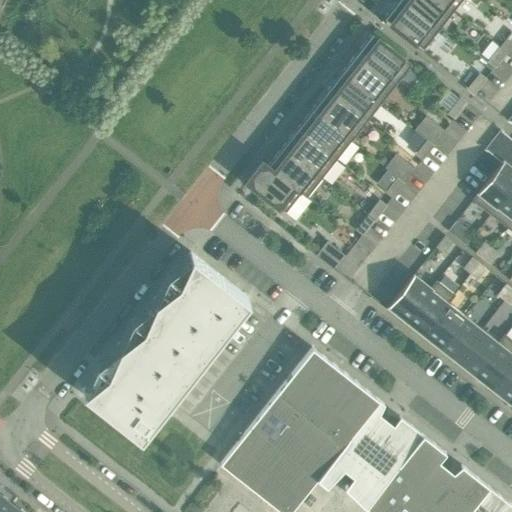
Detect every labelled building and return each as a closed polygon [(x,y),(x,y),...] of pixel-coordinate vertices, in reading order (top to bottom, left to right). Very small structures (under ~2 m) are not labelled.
[(439,29),(402,0),(396,0),(383,17),(423,48),(439,29)] [(454,10),(441,0),(402,0),(439,29),(454,10)] [(461,0),(441,0),(454,10),(461,0)] [(411,64),(371,33),(356,52),(395,84),(411,64)] [(506,51),(511,44),(511,34),(510,33),(500,46),(506,51)] [(495,65),(506,51),(500,46),(489,60),(495,65)] [(395,84),(356,52),(341,71),(380,103),(395,84)] [(380,103),(341,71),(326,90),(366,121),(380,103)] [(474,93),(485,79),(478,74),(467,87),(474,93)] [(366,121),(326,90),(311,109),(351,140),(366,121)] [(455,116),(466,103),(459,98),(448,111),(455,116)] [(351,140),(311,109),(296,128),(336,159),(351,140)] [(444,130),(425,115),(414,129),(427,139),(433,144),(444,130)] [(336,159),(296,128),(281,147),(321,178),(336,159)] [(489,213),(511,184),(511,167),(511,139),(500,130),(486,149),(501,161),(471,199),(489,213)] [(423,157),(433,144),(427,139),(416,152),(423,157)] [(321,178),(281,147),(267,164),(262,160),(261,161),(306,197),(321,178)] [(414,168),(395,153),(384,167),(397,176),(403,182),(414,168)] [(306,197),(261,161),(246,180),(285,212),(300,193),(306,197)] [(393,195),(403,182),(397,176),(386,190),(393,195)] [(506,227),(511,219),(511,184),(489,213),(506,227)] [(374,219),(385,206),(378,200),(367,214),(374,219)] [(363,233),(374,219),(367,214),(356,228),(363,233)] [(443,251),(451,241),(444,235),(436,246),(443,251)] [(345,256),(326,241),(315,254),(334,269),(345,256)] [(482,257),(490,247),(483,241),(475,252),(482,257)] [(489,263),(497,252),(490,247),(482,257),(489,263)] [(100,365),(106,370),(82,389),(139,434),(248,297),(190,251),(100,365)] [(470,272),(478,262),(471,257),(463,267),(470,272)] [(477,278),(485,267),(478,262),(470,272),(477,278)] [(406,319),(437,280),(436,279),(430,287),(413,274),(388,305),(406,319)] [(423,333),(453,293),(437,280),(406,319),(423,333)] [(511,288),(505,283),(497,294),(504,299),(511,288)] [(440,346),(464,314),(448,302),(454,294),(453,293),(423,333),(440,346)] [(456,359),(481,328),(464,314),(440,346),(456,359)] [(473,373),(504,333),(498,341),(481,328),(456,359),(473,373)] [(490,386),(511,358),(511,339),(504,333),(473,373),(490,386)] [(511,511),(511,504),(311,346),(219,463),(281,511),(290,511),(317,478),(325,485),(343,468),(352,475),(343,486),(370,511),(396,511),(404,503),(413,511),(412,511),(511,511)] [(507,399),(511,393),(511,358),(490,386),(507,399)] [(0,496),(0,511),(2,511),(9,504),(7,502),(9,500),(2,495),(1,497),(0,496)]
